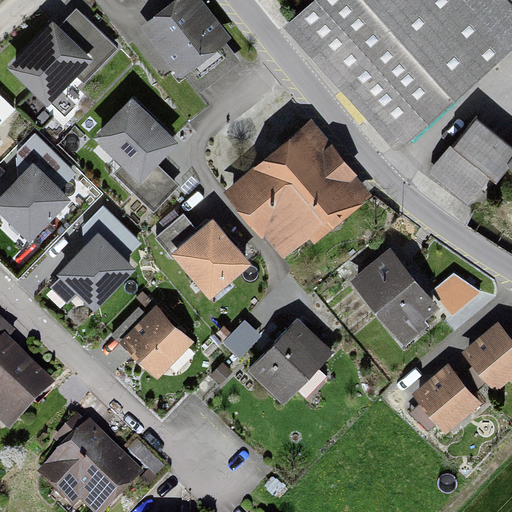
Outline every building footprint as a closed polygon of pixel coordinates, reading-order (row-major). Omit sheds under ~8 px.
[(201,0),(182,0),(143,30),(182,82),(234,43),(201,0)] [(511,0),(311,0),(291,19),(403,141),(511,42),(511,0)] [(50,12),(3,62),(43,99),(90,50),(50,12)] [(130,95),(92,135),(138,179),(176,139),(130,95)] [(511,157),(511,139),(475,113),(435,169),(474,196),(490,175),(496,179),(511,157)] [(365,188),(316,126),(242,183),(291,246),(365,188)] [(68,194),(30,158),(0,189),(0,209),(27,236),(68,194)] [(184,211),(155,235),(172,255),(177,251),(209,289),(248,258),(214,216),(199,229),(184,211)] [(100,227),(59,268),(95,303),(136,261),(100,227)] [(390,248),(352,278),(404,345),(443,315),(390,248)] [(153,300),(116,336),(153,375),(191,339),(153,300)] [(332,350),(296,315),(245,366),(281,401),(332,350)] [(260,334),(243,318),(222,341),(239,356),(260,334)] [(0,321),(0,425),(12,436),(57,386),(10,344),(17,337),(0,321)] [(511,343),(494,322),(458,352),(493,393),(511,377),(511,343)] [(445,364),(410,395),(443,433),(478,403),(445,364)] [(109,511),(143,477),(79,416),(52,444),(60,452),(36,477),(72,511),(73,511),(80,505),(87,511),(109,511)]
